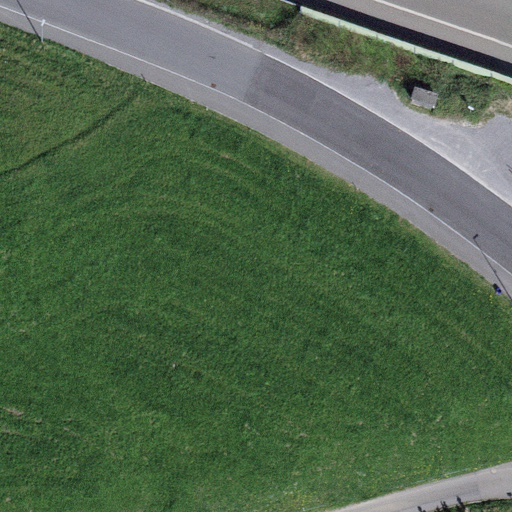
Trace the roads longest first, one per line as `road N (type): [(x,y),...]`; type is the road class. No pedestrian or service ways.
road 1 (residential): [(40,0),(218,68),(375,143),(511,244)]
road 2 (track): [(511,484),(477,483),(360,511)]
